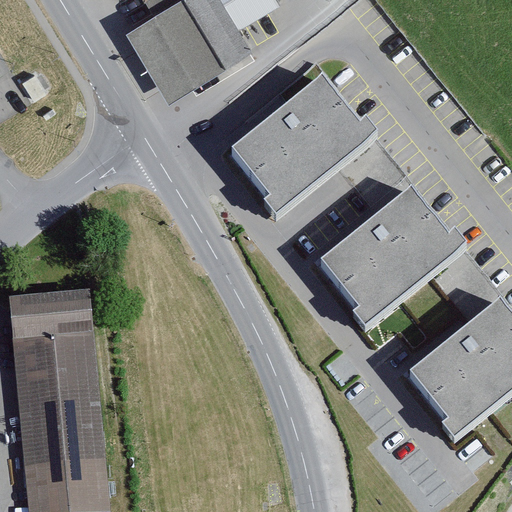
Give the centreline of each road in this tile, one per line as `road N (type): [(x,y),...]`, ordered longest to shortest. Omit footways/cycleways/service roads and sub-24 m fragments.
road 1 (secondary): [(315,511),(277,369),(142,133)]
road 2 (residential): [(142,133),(62,190),(0,251)]
road 3 (secondary): [(142,133),(60,0)]
